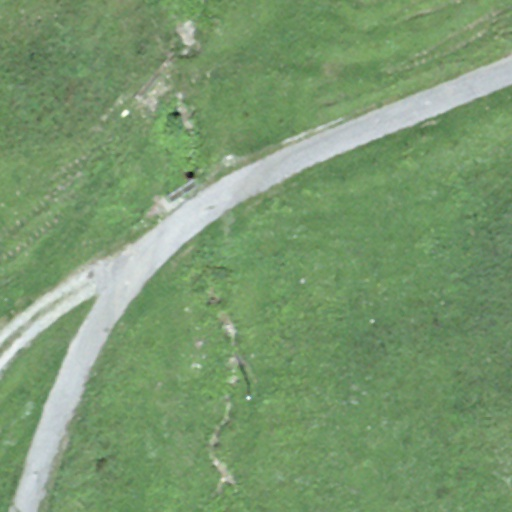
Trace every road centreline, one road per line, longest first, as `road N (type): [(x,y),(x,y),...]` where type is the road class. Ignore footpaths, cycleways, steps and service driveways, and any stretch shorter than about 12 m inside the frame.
road 1 (track): [(22,511),(51,419),(89,342),(133,272),(203,208),(371,126),(511,72)]
road 2 (track): [(0,350),(28,318),(127,259),(141,265)]
